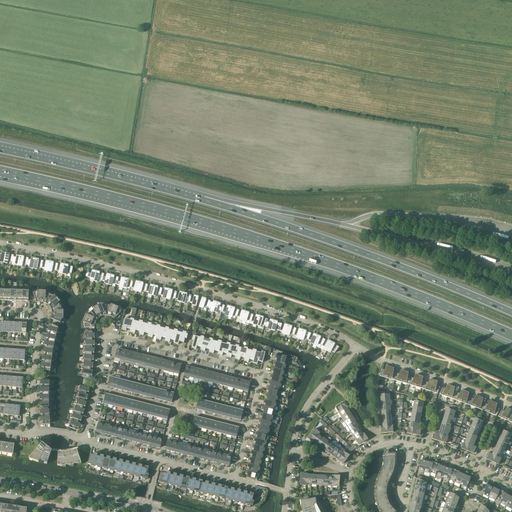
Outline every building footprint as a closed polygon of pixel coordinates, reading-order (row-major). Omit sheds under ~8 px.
[(8,262),(11,262),(13,256),(9,255),(5,254),(4,263),(7,264),(8,262)] [(15,265),(18,266),(20,257),(17,256),(13,256),(11,262),(15,263),(15,265)] [(22,264),(26,265),(27,258),(24,258),(20,257),(18,266),(22,266),(22,264)] [(30,268),(33,269),(35,260),(31,259),(27,258),(26,265),(30,266),(30,268)] [(37,267),(41,268),(42,261),(38,260),(35,260),(33,269),(37,269),(37,267)] [(44,271),(48,271),(50,263),(46,262),(42,261),(41,268),(45,269),(44,271)] [(52,270),(56,271),(57,264),(53,263),(50,263),(48,271),(51,272),(52,270)] [(59,274),(63,274),(64,265),(61,265),(57,264),(56,271),(59,272),(59,274)] [(68,266),(64,265),(63,274),(66,275),(66,273),(71,274),(73,267),(68,266)] [(90,280),(93,281),(96,272),(92,271),(87,270),(86,277),(91,278),(90,280)] [(99,273),(96,272),(93,281),(97,282),(97,280),(101,281),(103,274),(99,273)] [(105,284),(108,285),(110,276),(107,275),(103,274),(101,281),(105,282),(105,284)] [(114,277),(110,276),(108,285),(112,285),(112,283),(116,284),(117,278),(114,277)] [(119,287),(123,288),(125,279),(121,279),(117,278),(116,284),(120,285),(119,287)] [(128,280),(125,279),(123,288),(126,289),(127,287),(130,288),(132,281),(128,280)] [(136,282),(132,281),(130,288),(134,289),(134,291),(137,292),(139,283),(136,282)] [(143,284),(139,283),(137,292),(141,293),(141,291),(145,292),(147,285),(143,284)] [(150,286),(147,285),(145,292),(149,292),(148,294),(152,295),(154,287),(150,286)] [(159,295),(161,288),(157,288),(157,287),(154,287),(152,295),(155,296),(156,294),(159,295)] [(165,289),(161,288),(159,295),(163,296),(163,298),(166,299),(168,290),(165,289)] [(37,292),(33,293),(36,301),(36,303),(37,302),(38,302),(39,302),(40,302),(41,302),(42,291),(38,290),(37,290),(37,292)] [(172,291),(168,290),(166,299),(170,300),(170,298),(174,299),(176,292),(172,291)] [(42,291),(41,302),(42,302),(43,302),(44,303),(45,303),(46,301),(50,294),(46,292),(46,291),(42,291)] [(181,302),(183,294),(180,293),(176,292),(174,299),(178,300),(177,302),(181,302)] [(46,301),(45,303),(46,304),(47,304),(47,305),(48,305),(49,306),(57,298),(55,295),(54,295),(53,296),(50,294),(46,301)] [(185,301),(189,302),(190,296),(186,295),(183,294),(181,302),(184,303),(185,301)] [(194,297),(190,296),(189,302),(192,303),(192,305),(196,306),(198,297),(194,297)] [(57,298),(49,306),(50,307),(50,308),(51,309),(51,310),(53,309),(61,306),(59,302),(60,301),(57,298)] [(203,306),(207,308),(209,301),(206,300),(202,299),(199,307),(203,308),(203,306)] [(213,302),(209,301),(207,308),(211,309),(210,311),(214,312),(217,303),(213,302)] [(220,304),(217,303),(214,312),(217,313),(218,311),(222,312),(224,306),(220,305),(220,304)] [(101,305),(97,306),(102,317),(103,316),(104,316),(105,316),(106,316),(106,314),(106,306),(102,306),(101,304),(101,305)] [(110,306),(106,306),(106,314),(106,316),(107,316),(108,316),(109,316),(110,317),(115,306),(111,304),(110,306)] [(53,309),(51,310),(51,311),(52,311),(52,312),(52,313),(52,314),(63,314),(63,310),(62,310),(61,306),(53,309)] [(94,309),(91,312),(96,318),(98,319),(99,319),(99,318),(100,318),(100,317),(102,317),(97,306),(93,308),(94,309)] [(115,306),(110,317),(111,317),(112,317),(113,318),(114,319),(116,318),(116,317),(118,315),(121,312),(118,309),(118,307),(115,306)] [(227,307),(224,306),(222,312),(225,313),(225,315),(228,316),(231,308),(227,307)] [(234,309),(231,308),(228,316),(231,318),(232,316),(236,317),(238,310),(234,309)] [(242,312),(238,310),(236,317),(240,318),(239,320),(242,321),(245,312),(242,311),(242,312)] [(86,315),(85,318),(95,323),(96,322),(97,321),(97,320),(98,319),(96,318),(91,312),(88,315),(86,314),(86,315)] [(248,314),(245,312),(242,321),(246,322),(246,320),(250,321),(252,315),(248,314)] [(51,318),(51,319),(53,320),(60,323),(62,319),(63,319),(63,314),(52,314),(52,315),(52,316),(51,317),(51,318)] [(256,316),(252,315),(250,321),(254,323),(253,325),(257,326),(259,317),(256,316)] [(263,318),(259,317),(257,326),(260,327),(261,325),(264,326),(266,319),(263,318)] [(83,322),(84,323),(84,327),(92,327),(94,327),(95,326),(95,325),(95,324),(95,323),(85,318),(83,322)] [(127,328),(131,329),(131,330),(133,321),(134,321),(134,319),(130,318),(130,320),(125,318),(121,330),(126,331),(127,328)] [(270,321),(266,319),(264,326),(268,327),(267,329),(271,330),(274,322),(270,321)] [(142,323),(143,321),(139,321),(139,322),(134,321),(133,321),(131,330),(131,329),(130,333),(135,334),(135,331),(140,332),(142,323)] [(275,329),(279,331),(281,324),(277,323),(274,322),(271,330),(274,331),(275,329)] [(144,333),(148,334),(149,334),(151,325),(151,324),(148,323),(148,324),(142,323),(140,332),(139,335),(143,336),(144,333)] [(50,332),(49,334),(56,336),(56,335),(56,333),(58,334),(59,334),(59,329),(58,329),(57,328),(58,327),(52,324),(51,327),(49,326),(47,331),(50,332)] [(284,325),(281,324),(279,331),(282,332),(282,334),(285,335),(288,326),(285,325),(284,325)] [(160,327),(160,326),(157,325),(156,326),(151,325),(149,334),(148,334),(148,337),(152,338),(153,335),(157,336),(160,327)] [(288,326),(285,335),(292,337),(293,335),(295,329),(291,327),(288,326)] [(162,337),(166,338),(168,329),(168,330),(169,328),(165,327),(165,329),(160,327),(157,336),(156,339),(161,340),(162,337)] [(89,328),(89,331),(85,331),(85,333),(84,333),(83,338),(83,339),(85,339),(85,341),(92,341),(92,338),(95,338),(95,333),(92,333),(92,331),(92,328),(89,328)] [(170,339),(175,341),(177,332),(178,330),(174,329),(174,331),(168,330),(168,329),(166,338),(165,341),(169,342),(170,339)] [(299,330),(295,329),(293,335),(297,336),(296,338),(299,339),(302,331),(299,330)] [(302,331),(299,339),(303,340),(303,339),(307,340),(310,333),(305,332),(306,332),(302,331)] [(182,333),(177,332),(175,341),(174,344),(178,345),(179,342),(184,343),(185,339),(186,339),(188,334),(186,334),(186,332),(183,332),(182,333)] [(56,336),(56,335),(56,336),(49,334),(47,333),(46,338),(48,339),(48,341),(54,343),(54,342),(55,340),(57,341),(57,336),(56,336)] [(313,335),(310,333),(307,340),(311,341),(310,343),(313,344),(317,336),(314,335),(313,335)] [(203,338),(204,338),(204,337),(201,336),(200,338),(193,336),(192,340),(193,341),(192,346),(192,348),(196,349),(197,346),(201,347),(203,338)] [(320,338),(317,336),(313,344),(317,346),(317,344),(321,346),(324,339),(320,338)] [(205,348),(210,349),(210,350),(212,341),(213,339),(209,338),(209,340),(204,338),(203,338),(201,347),(200,350),(205,351),(205,348)] [(324,339),(321,346),(324,347),(324,349),(327,351),(331,343),(328,341),(324,339)] [(218,342),(212,341),(210,350),(210,349),(209,352),(213,354),(214,351),(218,352),(219,352),(221,343),(221,341),(218,340),(218,342)] [(47,346),(46,348),(53,350),(53,349),(53,347),(55,348),(56,348),(55,342),(54,342),(54,343),(48,341),(45,341),(44,346),(47,346)] [(223,353),(227,354),(230,345),(230,344),(227,343),(226,344),(221,343),(219,352),(218,352),(218,355),(222,356),(223,353)] [(334,344),(331,343),(327,351),(330,352),(331,351),(335,353),(339,347),(334,345),(334,344)] [(238,347),(239,347),(239,346),(235,345),(235,346),(230,345),(227,354),(226,357),(231,358),(232,355),(236,356),(238,347)] [(247,349),(248,348),(244,347),(244,349),(239,347),(238,347),(236,356),(235,359),(240,360),(240,357),(245,358),(247,349)] [(45,353),(45,356),(52,357),(52,356),(52,354),(54,355),(54,349),(53,349),(53,350),(46,348),(44,348),(43,353),(45,353)] [(85,348),(84,348),(83,353),(85,353),(85,355),(92,356),(92,355),(92,353),(94,353),(94,348),(92,348),(85,348)] [(256,352),(256,350),(253,349),(252,351),(247,349),(245,358),(244,361),(248,362),(249,359),(253,360),(254,361),(256,352)] [(254,361),(253,360),(253,363),(257,365),(258,362),(262,363),(265,352),(262,352),(261,353),(256,352),(254,361)] [(276,360),(276,362),(275,363),(287,366),(288,363),(289,363),(290,359),(287,359),(287,357),(275,354),(274,359),(276,360)] [(51,364),(51,361),(53,362),(53,356),(52,357),(52,356),(52,357),(45,356),(43,355),(42,360),(44,361),(44,363),(51,364)] [(85,355),(84,355),(82,360),(84,360),(84,362),(91,363),(91,361),(94,361),(94,356),(92,355),(92,356),(85,355)] [(83,367),(83,369),(90,370),(90,368),(93,368),(93,363),(91,363),(84,362),(83,362),(81,367),(82,367),(83,367)] [(285,369),(286,369),(287,366),(275,363),(276,362),(273,362),(273,365),(275,366),(274,369),(285,372),(284,372),(285,369)] [(52,364),(51,364),(44,363),(42,363),(41,368),(44,368),(43,371),(48,371),(50,371),(50,369),(52,369),(53,369),(52,364)] [(380,376),(387,378),(391,367),(387,366),(385,371),(382,370),(382,369),(380,376)] [(387,378),(395,380),(396,374),(394,374),(394,368),(391,367),(387,378)] [(273,372),(272,375),(272,376),(282,378),(282,375),(283,375),(284,372),(285,372),(274,369),(272,368),(271,372),(273,372)] [(83,369),(82,369),(80,374),(81,374),(83,374),(82,377),(84,377),(89,378),(89,375),(92,375),(93,370),(90,370),(83,369)] [(399,375),(396,374),(395,380),(402,382),(405,371),(401,370),(399,375)] [(402,382),(409,385),(411,379),(408,378),(409,372),(405,371),(402,382)] [(409,385),(416,387),(419,375),(416,374),(413,379),(411,379),(409,385)] [(115,378),(112,388),(117,389),(120,379),(120,377),(115,375),(115,376),(115,378)] [(284,378),(282,378),(272,376),(272,375),(270,375),(269,378),(271,379),(271,382),(281,385),(281,384),(282,381),(283,382),(284,378)] [(416,387),(423,389),(425,383),(423,382),(424,377),(419,375),(416,387)] [(423,389),(431,391),(434,380),(430,379),(428,384),(425,383),(423,389)] [(434,380),(431,391),(438,394),(440,387),(439,388),(437,387),(438,381),(434,380)] [(270,385),(269,388),(280,391),(280,388),(281,388),(282,385),(281,384),(281,385),(271,382),(269,381),(268,385),(270,385)] [(443,388),(440,395),(448,397),(451,386),(448,385),(445,390),(443,389),(443,388)] [(86,395),(86,394),(86,392),(89,393),(90,388),(82,386),(80,386),(77,390),(78,390),(80,391),(79,393),(86,395)] [(448,397),(455,400),(457,394),(454,393),(455,387),(451,386),(448,397)] [(269,388),(267,388),(266,391),(268,392),(267,394),(267,395),(278,397),(279,394),(280,394),(281,391),(280,391),(269,388)] [(459,395),(457,394),(455,400),(462,402),(466,391),(462,390),(459,395)] [(462,402),(469,405),(471,399),(468,398),(469,393),(466,391),(462,402)] [(84,402),(85,399),(87,400),(88,395),(86,394),(86,395),(79,393),(78,392),(76,397),(78,398),(77,400),(84,402)] [(267,398),(266,401),(276,404),(277,401),(278,401),(279,397),(278,397),(267,395),(267,394),(265,394),(264,397),(267,398)] [(474,400),(471,399),(469,405),(476,408),(480,397),(476,395),(474,400)] [(476,408),(483,410),(485,404),(482,403),(484,398),(480,397),(476,408)] [(82,409),(83,406),(85,407),(86,402),(84,402),(77,400),(77,399),(74,404),(76,405),(76,407),(82,409)] [(277,404),(276,404),(266,401),(264,400),(263,404),(265,404),(264,407),(275,410),(275,407),(276,407),(277,404)] [(338,413),(339,413),(338,412),(346,407),(346,408),(348,407),(344,402),(343,403),(343,401),(336,405),(337,407),(335,408),(338,413)] [(483,410),(490,413),(494,402),(490,401),(488,406),(485,404),(483,410)] [(499,409),(499,410),(496,409),(498,404),(494,402),(490,413),(497,416),(499,409)] [(80,416),(81,413),(83,414),(85,409),(82,409),(76,407),(75,406),(72,411),(74,411),(74,413),(74,414),(80,416)] [(263,411),(263,414),(262,414),(273,417),(273,416),(274,413),(275,414),(276,410),(275,410),(264,407),(262,407),(261,410),(263,411)] [(347,409),(346,408),(346,407),(338,412),(339,413),(341,417),(349,412),(347,409)] [(502,410),(499,417),(506,420),(511,409),(507,408),(504,412),(502,411),(502,410)] [(42,410),(40,410),(40,415),(42,415),(42,417),(49,416),(49,414),(51,414),(52,414),(50,409),(49,409),(42,410)] [(446,413),(446,414),(454,417),(455,411),(447,409),(446,413)] [(341,417),(344,422),(352,417),(351,415),(352,415),(349,412),(341,417)] [(74,414),(74,413),(73,413),(70,417),(70,418),(72,418),(71,420),(78,423),(79,420),(81,421),(82,416),(80,416),(74,414)] [(274,417),(273,416),(273,417),(262,414),(263,414),(260,413),(260,417),(262,417),(261,420),(271,423),(272,420),(273,420),(274,417)] [(42,417),(40,417),(41,422),(43,422),(43,425),(50,424),(50,421),(52,421),(50,416),(49,416),(42,417)] [(353,418),(352,417),(344,422),(347,426),(355,421),(353,418)] [(475,419),(473,424),(481,427),(481,426),(482,426),(483,422),(475,419)] [(71,420),(68,424),(70,425),(69,427),(75,430),(76,427),(78,428),(80,423),(78,423),(71,420)] [(260,424),(259,426),(259,427),(270,429),(271,426),(272,426),(272,423),(271,423),(261,420),(259,420),(258,423),(260,424)] [(109,422),(104,421),(101,433),(106,434),(108,425),(109,422)] [(347,426),(350,431),(358,426),(357,425),(357,424),(355,421),(347,426)] [(480,428),(481,427),(473,424),(471,429),(479,432),(481,428),(480,428)] [(258,430),(258,433),(268,436),(269,433),(270,433),(271,429),(270,429),(259,427),(259,426),(257,426),(256,429),(258,430)] [(353,435),(361,430),(359,427),(358,426),(350,431),(353,435)] [(312,442),(313,441),(312,441),(318,433),(318,434),(319,433),(314,429),(307,439),(312,442)] [(478,436),(479,432),(471,429),(469,434),(477,437),(477,436),(478,436)] [(353,435),(355,440),(356,440),(363,435),(363,434),(361,430),(353,435)] [(502,436),(509,439),(511,434),(504,431),(502,434),(502,435),(502,436)] [(269,436),(268,436),(258,433),(256,432),(255,436),(257,436),(256,439),(267,442),(267,439),(268,439),(269,436)] [(322,436),(318,434),(318,433),(312,441),(313,441),(314,442),(313,442),(317,444),(322,436)] [(432,439),(439,441),(441,436),(439,435),(434,433),(432,439)] [(364,434),(363,435),(356,440),(355,440),(358,445),(368,439),(364,434)] [(476,438),(477,437),(469,434),(467,439),(475,442),(477,438),(476,438)] [(327,440),(322,436),(317,444),(320,447),(320,446),(321,447),(327,440)] [(499,441),(507,444),(509,439),(502,436),(501,437),(499,441)] [(329,437),(327,440),(321,447),(322,448),(325,451),(331,443),(329,441),(331,439),(329,437)] [(255,443),(254,446),(265,449),(265,448),(266,445),(267,446),(268,442),(267,442),(256,439),(254,439),(253,442),(255,443)] [(465,444),(471,446),(473,447),(473,446),(474,446),(475,442),(467,439),(465,444)] [(331,443),(325,451),(329,453),(330,454),(335,446),(337,444),(333,441),(331,443)] [(505,449),(507,444),(499,441),(497,444),(498,444),(497,446),(505,449)] [(42,443),(29,459),(33,460),(39,462),(47,464),(48,460),(51,451),(54,452),(58,452),(57,460),(57,465),(66,467),(65,465),(73,466),(73,464),(81,464),(80,460),(77,451),(79,450),(79,449),(78,447),(77,448),(76,448),(70,450),(64,450),(58,450),(58,451),(55,450),(52,450),(49,449),(46,448),(47,447),(42,443)] [(462,449),(469,452),(471,446),(465,444),(464,443),(462,449)] [(266,449),(265,448),(265,449),(254,446),(252,445),(251,449),(254,449),(253,452),(263,455),(264,452),(265,452),(266,449)] [(340,449),(335,446),(330,454),(331,454),(331,455),(334,457),(340,449)] [(473,447),(471,446),(469,452),(476,454),(478,449),(473,447)] [(503,454),(505,449),(497,446),(497,447),(496,447),(495,450),(503,454)] [(344,452),(340,449),(334,457),(337,459),(338,459),(338,460),(339,460),(344,452)] [(378,480),(375,487),(377,488),(375,495),(377,495),(377,503),(378,502),(380,510),(381,509),(382,511),(397,511),(393,508),(390,504),(388,499),(387,494),(388,489),(389,484),(394,472),(396,465),(396,457),(396,455),(389,456),(389,453),(389,450),(386,450),(387,453),(387,456),(385,456),(385,458),(385,463),(383,468),(381,473),(382,474),(377,480),(378,480)] [(493,455),(494,456),(500,459),(503,454),(495,450),(493,454),(493,455)] [(252,455),(251,458),(251,459),(262,461),(263,458),(264,455),(263,455),(253,452),(251,452),(250,455),(252,455)] [(344,452),(339,460),(338,460),(338,461),(343,464),(346,460),(349,455),(344,452)] [(93,455),(90,455),(88,464),(91,465),(91,466),(94,467),(94,466),(96,460),(97,456),(97,454),(94,453),(93,455)] [(493,455),(488,453),(485,458),(492,461),(494,456),(493,455)] [(100,457),(97,456),(96,460),(94,466),(97,467),(97,468),(101,468),(101,467),(102,460),(103,458),(104,456),(100,455),(100,457)] [(494,456),(492,461),(499,465),(501,459),(500,459),(494,456)] [(101,467),(104,468),(103,469),(107,470),(107,469),(109,460),(110,460),(110,457),(107,457),(106,459),(103,458),(102,460),(101,467)] [(112,460),(110,460),(109,460),(107,469),(110,470),(110,471),(113,472),(114,471),(113,471),(116,461),(117,459),(113,458),(113,460),(112,460)] [(250,462),(250,465),(260,468),(261,465),(262,465),(263,461),(262,461),(251,459),(251,458),(249,458),(248,461),(250,462)] [(120,473),(120,472),(122,463),(123,461),(119,460),(119,462),(116,461),(113,471),(114,471),(117,471),(116,472),(120,473)] [(420,460),(417,470),(424,472),(427,462),(423,461),(420,460)] [(126,475),(126,474),(129,464),(129,462),(126,461),(125,464),(122,463),(120,472),(123,473),(123,474),(126,475)] [(433,464),(432,464),(427,462),(424,472),(431,473),(433,464)] [(431,473),(436,474),(437,475),(439,466),(440,466),(441,465),(440,465),(438,464),(437,463),(437,464),(433,463),(432,462),(432,464),(433,464),(431,473)] [(133,476),(133,475),(135,466),(136,464),(132,463),(132,465),(129,464),(126,474),(129,475),(129,476),(133,476)] [(249,468),(248,471),(257,474),(258,471),(259,471),(260,468),(250,465),(247,464),(247,468),(249,468)] [(138,467),(135,466),(133,475),(136,476),(135,477),(139,478),(139,477),(141,468),(142,468),(142,466),(139,465),(138,467)] [(145,468),(142,468),(141,468),(139,477),(142,478),(142,479),(145,480),(146,479),(147,479),(148,475),(151,475),(152,470),(148,469),(148,467),(145,466),(145,468)] [(437,475),(436,474),(436,475),(442,477),(446,468),(442,467),(440,466),(439,466),(437,475)] [(452,470),(451,470),(450,470),(450,469),(446,468),(442,477),(449,480),(449,479),(452,470)] [(451,469),(451,470),(452,470),(449,479),(454,481),(455,481),(458,473),(459,473),(460,472),(457,471),(456,470),(452,469),(451,469)] [(259,474),(257,474),(248,471),(246,471),(245,474),(247,475),(246,478),(257,481),(258,477),(259,478),(259,474)] [(167,485),(168,484),(167,484),(170,475),(170,473),(167,472),(166,474),(160,472),(160,473),(159,477),(160,478),(159,482),(164,483),(164,484),(167,485)] [(455,481),(454,481),(454,482),(461,484),(464,475),(461,474),(459,473),(458,473),(455,481)] [(174,487),(174,486),(176,476),(177,474),(173,474),(173,476),(170,475),(167,484),(168,484),(170,485),(170,486),(174,487)] [(182,478),(183,478),(183,476),(180,475),(179,477),(176,476),(174,486),(177,487),(177,488),(180,488),(180,487),(182,478)] [(464,475),(461,484),(467,487),(471,478),(468,477),(464,475)] [(186,490),(187,489),(186,489),(189,480),(190,478),(186,477),(186,479),(183,478),(182,478),(180,487),(183,488),(183,489),(186,490)] [(193,492),(193,491),(195,481),(196,479),(193,478),(192,480),(189,480),(186,489),(187,489),(190,490),(189,491),(193,492)] [(195,481),(193,491),(196,491),(196,492),(199,493),(199,492),(202,483),(202,481),(203,479),(199,479),(199,480),(198,482),(195,481)] [(418,480),(417,485),(427,490),(427,489),(429,484),(418,480)] [(205,484),(202,483),(199,492),(202,493),(202,494),(206,495),(206,494),(208,485),(209,482),(205,482),(205,484)] [(211,485),(208,485),(206,494),(209,495),(209,496),(212,497),(212,496),(214,486),(215,486),(215,484),(212,483),(211,485)] [(218,498),(219,497),(218,497),(221,488),(222,486),(218,485),(218,487),(215,486),(214,486),(212,496),(215,496),(215,497),(218,498)] [(417,485),(415,491),(425,495),(428,490),(427,489),(427,490),(417,485)] [(489,497),(494,488),(490,486),(490,487),(487,485),(483,494),(489,497)] [(225,500),(225,499),(227,489),(228,487),(225,486),(224,489),(221,488),(218,497),(219,497),(222,498),(221,499),(225,500)] [(231,501),(231,500),(234,491),(234,489),(231,488),(230,490),(227,489),(225,499),(228,500),(228,501),(231,501)] [(497,490),(494,488),(489,497),(496,500),(496,499),(499,491),(498,491),(497,490)] [(496,499),(501,502),(506,494),(506,495),(507,494),(504,492),(503,491),(500,490),(499,489),(498,491),(499,491),(496,499)] [(237,492),(234,491),(231,500),(234,501),(234,502),(238,503),(238,502),(240,493),(241,491),(237,490),(237,492)] [(243,493),(240,493),(238,502),(241,503),(241,504),(244,505),(243,505),(244,505),(246,494),(247,494),(247,492),(244,491),(243,493)] [(426,495),(425,495),(415,491),(414,496),(424,500),(426,495)] [(448,498),(457,503),(459,498),(450,492),(447,498),(448,498)] [(250,495),(247,494),(246,494),(244,505),(247,506),(247,507),(250,508),(251,505),(252,506),(254,501),(252,501),(254,494),(250,493),(250,495)] [(500,503),(507,506),(511,497),(508,495),(508,496),(506,495),(506,494),(501,502),(500,503)] [(425,500),(424,500),(414,496),(413,501),(423,506),(423,505),(425,500)] [(445,503),(446,503),(455,508),(457,503),(448,498),(445,503)] [(316,511),(314,506),(314,503),(315,503),(315,499),(301,501),(301,505),(302,509),(302,511),(316,511)] [(424,506),(423,505),(423,506),(413,501),(412,507),(422,511),(424,506)] [(450,511),(454,511),(455,508),(446,503),(443,508),(444,509),(444,508),(450,511)]
